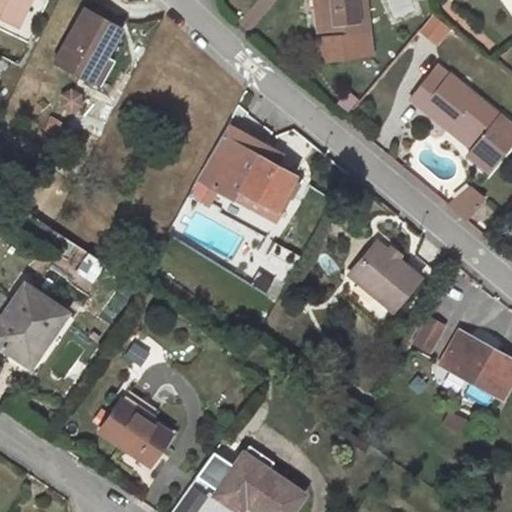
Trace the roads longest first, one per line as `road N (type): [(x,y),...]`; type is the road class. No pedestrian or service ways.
road 1 (unclassified): [(511,278),(189,0)]
road 2 (residential): [(112,511),(0,433)]
